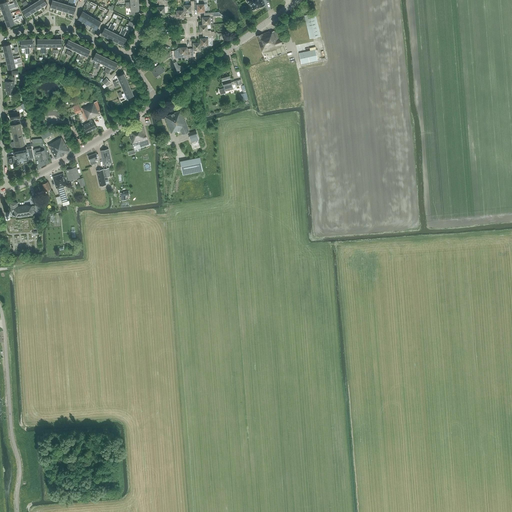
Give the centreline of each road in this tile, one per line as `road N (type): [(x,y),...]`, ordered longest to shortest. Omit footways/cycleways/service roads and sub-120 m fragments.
road 1 (tertiary): [(5,190),(156,100)]
road 2 (tertiary): [(156,100),(298,0)]
road 3 (residential): [(128,58),(67,28),(0,38)]
